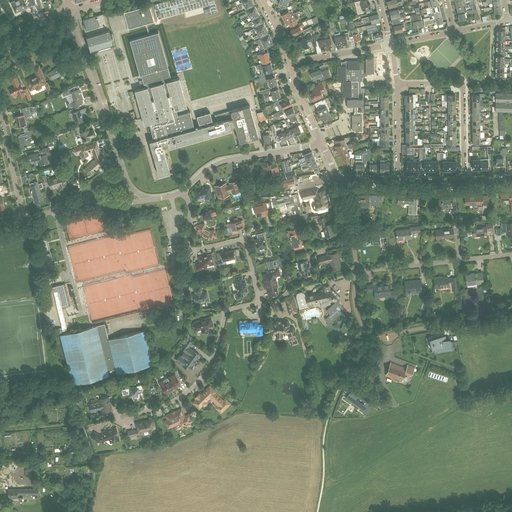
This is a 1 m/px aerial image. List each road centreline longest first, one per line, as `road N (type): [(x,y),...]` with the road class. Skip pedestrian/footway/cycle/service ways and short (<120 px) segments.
road 1 (residential): [(128,416),(194,387),(226,312),(259,300),(244,240),(188,252)]
road 2 (residential): [(464,179),(461,85),(397,85)]
road 3 (residential): [(355,273),(511,254)]
road 4 (unclassified): [(122,172),(74,29)]
road 5 (unclassified): [(183,191),(218,163),(322,144)]
road 6 (residential): [(369,340),(511,311)]
